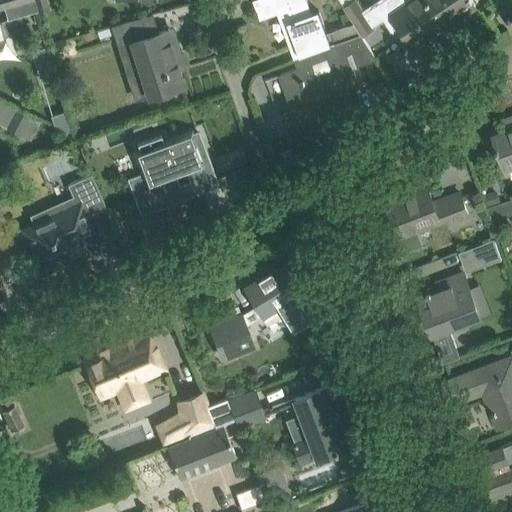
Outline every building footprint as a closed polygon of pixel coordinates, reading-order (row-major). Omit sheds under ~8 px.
[(0,0),(0,9),(4,8),(29,0),(0,0)] [(34,0),(29,0),(4,8),(7,19),(38,10),(34,0)] [(46,0),(34,0),(38,10),(49,7),(46,0)] [(354,21),(343,25),(325,32),(318,12),(310,14),(305,0),(255,0),(262,19),(284,11),(295,44),(277,50),(278,52),(305,43),(308,53),(343,40),(361,34),(362,34),(354,21)] [(355,0),(353,2),(345,7),(348,11),(354,21),(362,34),(375,26),(373,24),(382,18),(391,31),(400,25),(414,47),(445,26),(428,1),(427,0),(381,0),(365,11),(364,9),(357,0),(355,0)] [(429,0),(428,1),(445,26),(475,6),(471,0),(429,0)] [(33,20),(22,23),(25,34),(36,31),(33,20)] [(165,30),(131,41),(118,45),(126,70),(139,66),(149,97),(183,86),(165,30)] [(352,53),(356,65),(377,57),(362,34),(361,34),(343,40),(348,55),(352,53)] [(343,40),(308,53),(294,58),(294,59),(297,58),(300,66),(280,73),(281,75),(283,74),(292,101),(315,93),(315,91),(323,88),(324,91),(325,91),(324,88),(356,77),(348,55),(343,40)] [(42,86),(32,96),(36,103),(41,107),(47,107),(51,106),(53,102),(53,98),(52,94),(50,92),(42,86)] [(9,128),(21,133),(31,138),(40,119),(17,109),(9,128)] [(63,111),(50,115),(54,126),(65,132),(69,131),(63,111)] [(221,115),(231,145),(243,141),(233,111),(221,115)] [(496,148),(497,152),(499,152),(506,171),(511,168),(511,131),(511,132),(510,130),(494,136),(498,147),(496,148)] [(128,179),(134,194),(141,213),(172,201),(169,194),(207,180),(201,164),(209,161),(197,132),(164,144),(160,135),(137,144),(147,172),(128,179)] [(278,153),(284,171),(298,166),(292,149),(278,153)] [(37,224),(25,230),(41,266),(78,250),(70,232),(86,224),(83,217),(96,211),(105,207),(91,174),(67,184),(77,206),(62,213),(59,206),(34,217),(37,224)] [(496,189),(483,194),(487,206),(500,201),(496,189)] [(407,194),(387,201),(391,212),(389,213),(390,216),(392,215),(402,240),(405,239),(406,244),(420,239),(416,230),(451,217),(455,227),(471,221),(460,193),(433,203),(428,190),(408,197),(407,194)] [(500,201),(487,206),(486,207),(491,221),(511,213),(511,197),(500,202),(500,201)] [(0,262),(10,258),(0,233),(0,262)] [(494,239),(479,244),(486,264),(501,258),(494,239)] [(242,315),(209,327),(221,360),(253,348),(245,326),(274,308),(288,330),(308,319),(294,295),(299,292),(282,265),(245,288),(256,306),(242,315)] [(432,333),(451,326),(488,312),(481,293),(473,296),(464,273),(444,281),(447,287),(431,293),(430,291),(426,293),(427,295),(419,298),(432,333)] [(83,360),(90,378),(99,398),(114,392),(122,411),(149,400),(141,380),(166,370),(149,331),(83,360)] [(511,358),(511,357),(469,373),(450,380),(458,401),(484,390),(493,411),(491,412),(493,416),(494,415),(499,427),(511,421),(511,358)] [(294,398),(308,434),(289,441),(298,463),(316,456),(316,457),(333,450),(333,452),(336,451),(335,450),(351,444),(347,432),(349,432),(347,428),(345,428),(337,406),(343,404),(335,382),(294,398)] [(207,405),(201,391),(176,401),(181,435),(185,433),(187,437),(232,419),(224,399),(207,405)] [(235,422),(261,412),(253,392),(228,402),(235,422)] [(2,411),(12,431),(23,425),(14,405),(2,411)] [(233,457),(221,426),(165,447),(177,479),(233,457)] [(476,455),(483,472),(509,462),(503,445),(476,455)] [(511,469),(506,472),(487,478),(493,493),(511,485),(511,469)] [(260,484),(236,493),(241,508),(266,499),(260,484)] [(384,511),(379,497),(360,504),(340,511),(384,511)]
